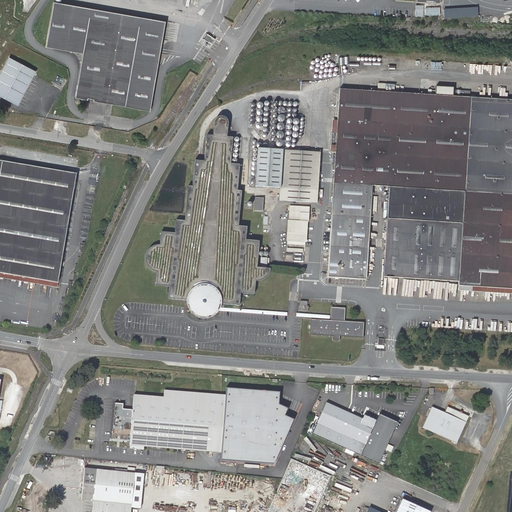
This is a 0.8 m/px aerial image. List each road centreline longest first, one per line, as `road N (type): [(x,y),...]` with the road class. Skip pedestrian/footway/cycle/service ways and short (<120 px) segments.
road 1 (residential): [(120,352),(511,382)]
road 2 (residential): [(167,158),(269,0)]
road 3 (residential): [(0,511),(75,348)]
road 4 (residential): [(0,129),(167,158)]
road 5 (residential): [(93,310),(167,158)]
road 6 (unknown): [(348,370),(346,398),(406,406),(427,376)]
